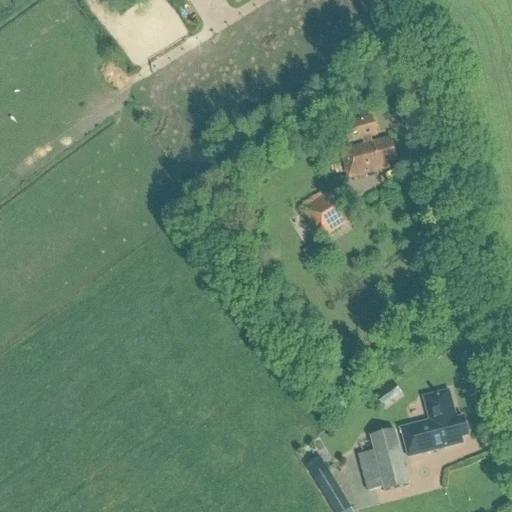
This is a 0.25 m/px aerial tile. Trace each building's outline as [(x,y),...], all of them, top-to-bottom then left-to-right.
[(372,117),(343,124),(348,146),(377,139),(372,117)] [(389,141),(341,153),(348,181),(389,170),(388,165),(395,163),(389,141)] [(329,193),(301,211),(321,243),(348,225),(329,193)] [(321,246),(326,256),(340,250),(334,239),(321,246)] [(428,396),(434,421),(399,430),(408,460),(421,456),(421,455),(461,444),(460,439),(468,437),(463,418),(455,420),(448,391),(428,396)] [(369,438),(373,453),(358,457),(367,493),(382,490),(383,494),(409,487),(395,431),(369,438)] [(352,511),(354,511),(369,504),(346,462),(331,470),(352,511)] [(313,480),(332,511),(346,511),(351,509),(327,471),(313,480)]
